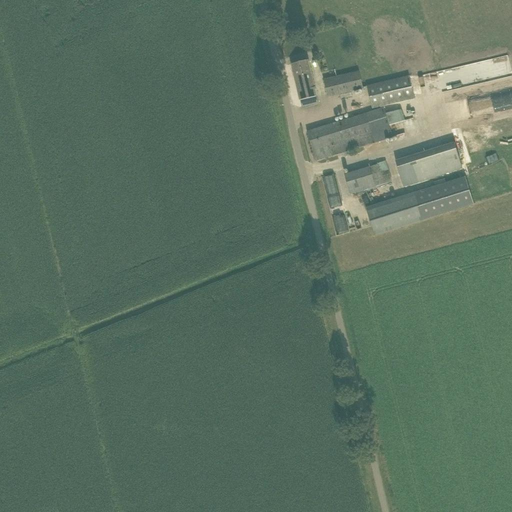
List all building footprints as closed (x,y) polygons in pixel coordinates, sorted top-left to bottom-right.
[(291,64),(302,107),(319,104),(308,60),(291,64)] [(328,97),(363,88),(359,71),(324,80),(328,97)] [(316,162),(393,137),(389,126),(403,121),(399,110),(385,114),(384,108),(384,107),(384,106),(414,99),(409,77),(367,86),(372,109),(380,107),(381,109),(307,132),(316,162)] [(511,92),(433,108),(436,124),(511,108),(511,92)] [(395,162),(403,188),(463,170),(455,144),(395,162)] [(392,182),(386,163),(345,175),(351,194),(392,182)] [(366,209),(375,237),(474,206),(465,178),(366,209)]
